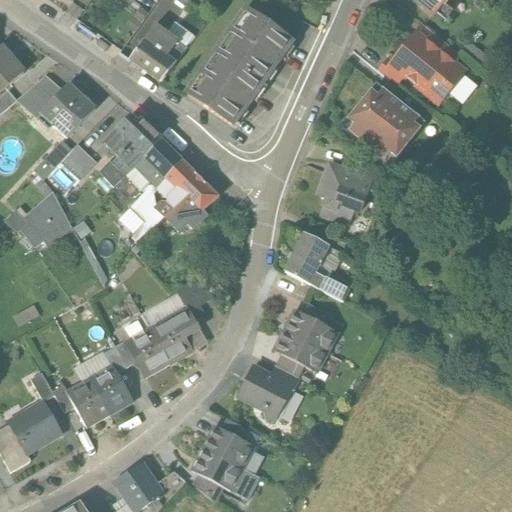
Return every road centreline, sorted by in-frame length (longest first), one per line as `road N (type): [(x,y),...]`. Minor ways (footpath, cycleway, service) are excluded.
road 1 (residential): [(274,199),(246,316),(201,395),(130,457),(34,511)]
road 2 (residential): [(0,0),(274,199)]
road 3 (residential): [(351,0),(274,199)]
